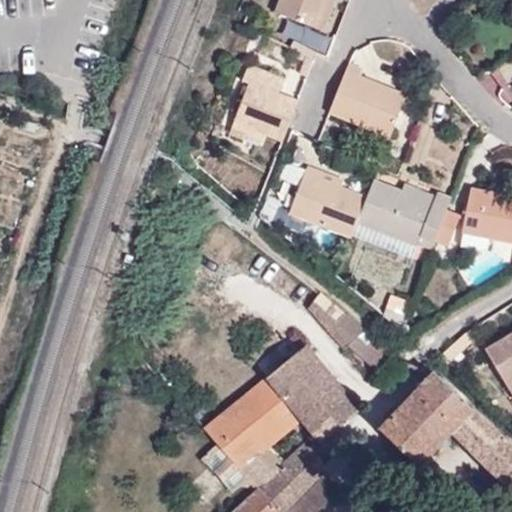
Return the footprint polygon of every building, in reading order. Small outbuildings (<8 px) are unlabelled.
[(278,0),(274,12),(323,31),(335,0),(278,0)] [(349,64),(329,113),(389,138),(406,95),(361,78),(363,70),(349,64)] [(267,135),(283,141),(287,129),(298,102),(278,94),(283,80),(248,66),(243,81),(249,84),(229,133),(245,139),(247,135),(264,142),(267,135)] [(289,213),(351,237),(357,222),(367,198),(342,187),(344,181),(308,166),(289,213)] [(420,235),(435,241),(447,210),(452,198),(438,192),(436,195),(433,205),(401,192),(374,181),(367,198),(357,222),(416,245),(420,235)] [(405,183),(401,192),(433,205),(436,195),(405,183)] [(462,232),(511,242),(511,195),(471,188),(462,232)] [(447,210),(435,241),(448,247),(460,216),(447,210)] [(416,245),(431,251),(435,241),(420,235),(416,245)] [(309,307),(345,348),(348,345),(365,331),(320,293),(309,307)] [(358,410),(292,329),(259,369),(267,379),(205,429),(258,489),(233,511),(316,511),(354,472),(341,455),(327,470),(306,443),(283,466),(267,449),(303,419),(320,440),(358,410)] [(365,331),(348,345),(378,371),(392,354),(365,331)] [(511,334),(486,351),(511,395),(511,334)] [(381,430),(410,459),(418,467),(453,431),(511,489),(511,447),(508,444),(435,374),(381,430)]
